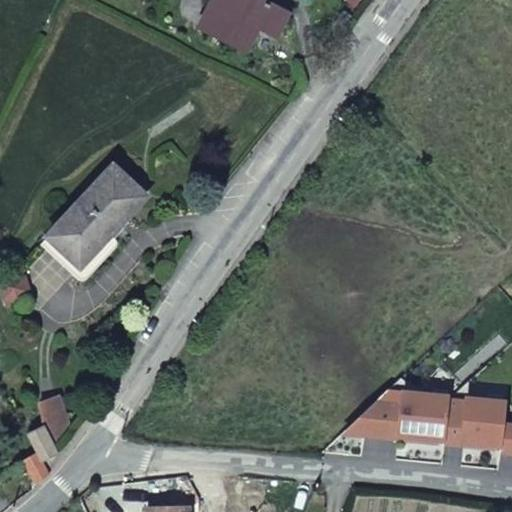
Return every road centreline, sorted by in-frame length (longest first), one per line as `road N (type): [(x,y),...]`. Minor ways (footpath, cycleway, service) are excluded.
road 1 (tertiary): [(83,460),(410,0)]
road 2 (unclassified): [(83,460),(380,463),(511,485)]
